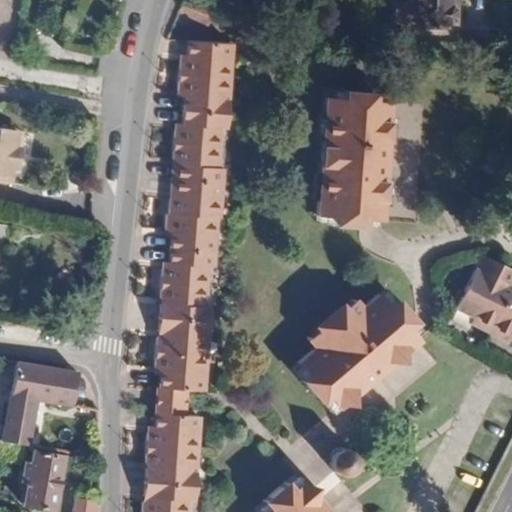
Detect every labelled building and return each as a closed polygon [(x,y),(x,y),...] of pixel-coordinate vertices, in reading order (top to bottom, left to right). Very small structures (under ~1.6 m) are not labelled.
[(196,0),(180,0),(174,17),(182,20),(196,26),(199,21),(204,23),(211,5),(196,0)] [(387,0),(385,20),(441,26),(441,24),(447,24),(452,19),(453,4),(443,2),(443,0),(387,0)] [(174,17),(170,29),(177,32),(182,20),(174,17)] [(177,96),(175,121),(174,126),(169,126),(166,157),(173,157),(170,199),(163,198),(161,229),(167,229),(166,235),(164,261),(164,269),(158,269),(156,298),(161,298),(158,336),(153,336),(150,366),(157,366),(156,372),(155,387),(182,388),(201,390),(206,309),(202,309),(205,271),(209,272),(212,237),(207,236),(208,216),(210,216),(212,196),(217,196),(219,167),(213,166),(216,127),(221,128),(223,98),(218,98),(221,60),(225,60),(227,40),(181,38),(180,50),(180,57),(174,58),(172,88),(178,88),(177,96)] [(325,97),(316,213),(331,214),(331,224),(362,227),(362,217),(378,217),(386,102),(372,101),(372,95),(342,92),(341,98),(325,97)] [(0,130),(0,183),(10,185),(12,170),(19,165),(21,155),(15,152),(19,133),(0,130)] [(19,133),(15,152),(21,155),(24,134),(19,133)] [(166,157),(163,198),(170,199),(173,157),(166,157)] [(316,213),(315,222),(331,224),(331,214),(316,213)] [(362,217),(362,227),(377,228),(378,217),(362,217)] [(449,305),(476,318),(509,335),(511,335),(511,270),(478,255),(462,289),(458,288),(449,305)] [(377,294),(386,303),(392,298),(384,288),(377,294)] [(305,338),(314,348),(297,363),(306,373),(299,379),(317,401),(324,395),(335,407),(341,402),(350,403),(350,393),(388,361),(401,362),(402,348),(415,337),(404,324),(410,319),(392,298),(386,303),(377,294),(358,310),(349,300),(305,338)] [(156,298),(153,336),(158,336),(161,298),(156,298)] [(473,325),(506,340),(509,335),(476,318),(473,325)] [(404,324),(415,337),(421,331),(410,319),(404,324)] [(0,359),(0,393),(11,395),(16,362),(0,359)] [(11,395),(3,442),(14,444),(25,446),(27,446),(34,401),(72,406),(78,373),(16,362),(11,395)] [(290,369),(299,379),(306,373),(297,363),(290,369)] [(152,386),(150,411),(180,414),(182,388),(155,387),(152,386)] [(317,401),(327,414),(335,407),(324,395),(317,401)] [(184,511),(185,500),(189,501),(191,472),(186,471),(190,430),(194,431),(195,415),(180,414),(150,411),(149,422),(148,431),(141,431),(139,461),(147,461),(144,500),(136,499),(134,511),(184,511)] [(14,444),(12,459),(22,461),(25,449),(25,446),(14,444)] [(329,460),(330,465),(330,467),(332,471),(334,473),(338,476),(342,477),(347,477),(351,477),(354,475),(357,472),(359,469),(361,466),(361,462),(361,458),(360,455),(359,453),(357,450),(354,447),(351,446),(348,445),(344,445),(339,446),(334,450),(330,455),(329,460)] [(26,463),(22,483),(28,484),(24,505),(53,510),(64,456),(34,451),(32,463),(26,463)] [(139,461),(136,499),(144,500),(147,461),(139,461)] [(293,475),(284,483),(289,488),(298,481),(293,475)] [(326,511),(314,498),(314,487),(302,486),(298,481),(289,488),(284,483),(263,501),(269,509),(265,511),(326,511)] [(68,497),(67,511),(92,511),(93,498),(68,497)] [(252,510),(253,511),(265,511),(269,509),(263,501),(252,510)]
